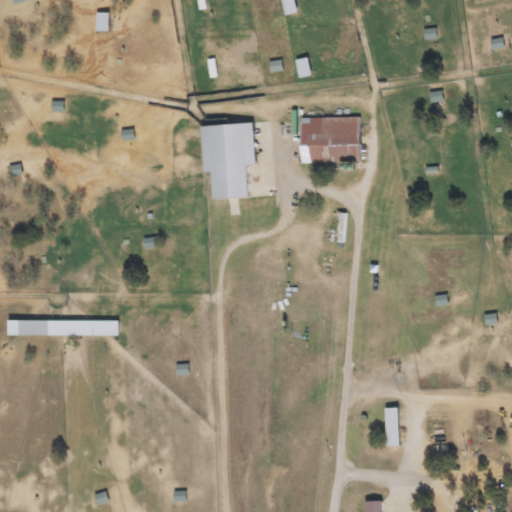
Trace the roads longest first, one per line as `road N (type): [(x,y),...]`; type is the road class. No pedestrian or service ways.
road 1 (track): [(0,73),(180,107),(368,79),(375,103),(367,142)]
road 2 (track): [(357,196),(298,185),(275,229),(229,245),(219,263),(219,511)]
road 3 (track): [(298,185),(256,125),(204,123),(193,113),(172,0)]
